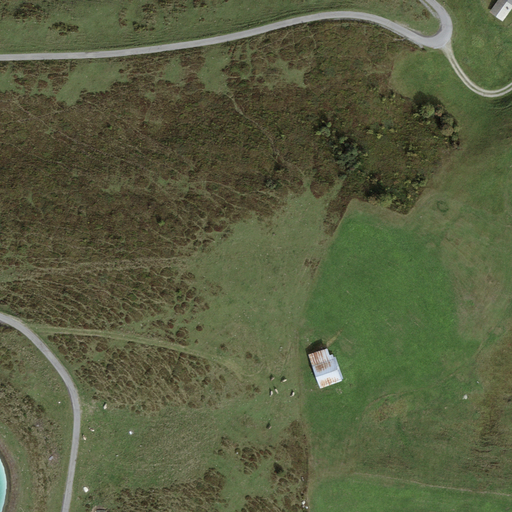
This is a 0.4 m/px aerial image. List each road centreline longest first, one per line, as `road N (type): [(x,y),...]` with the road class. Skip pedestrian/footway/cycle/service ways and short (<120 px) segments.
road 1 (track): [(429,0),(446,23),(444,36),(432,42),(373,18),(335,15),(141,51),(0,58)]
road 2 (track): [(0,317),(44,349),(76,403),(64,511)]
